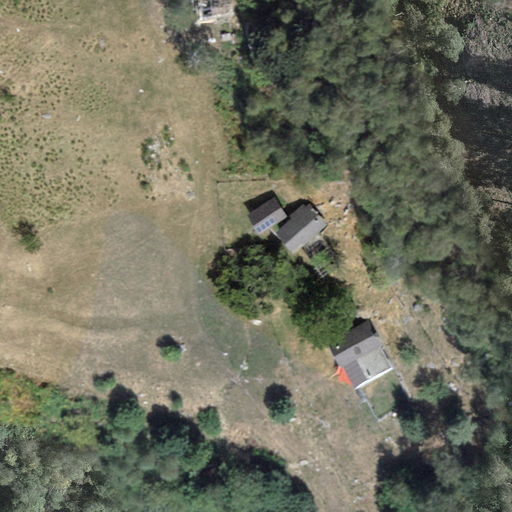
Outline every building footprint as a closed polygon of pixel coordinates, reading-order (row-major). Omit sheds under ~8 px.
[(198,20),(229,15),(226,0),(200,0),(195,1),(198,20)] [(286,218),(274,198),(246,216),(258,235),(286,218)] [(291,220),(275,233),(291,253),(306,240),(310,244),(320,236),(318,233),(327,226),(309,205),(305,208),(302,205),(288,217),(291,220)] [(368,321),(326,342),(340,369),(343,368),(379,349),(382,348),(368,321)] [(379,349),(343,368),(353,387),(389,369),(379,349)]
